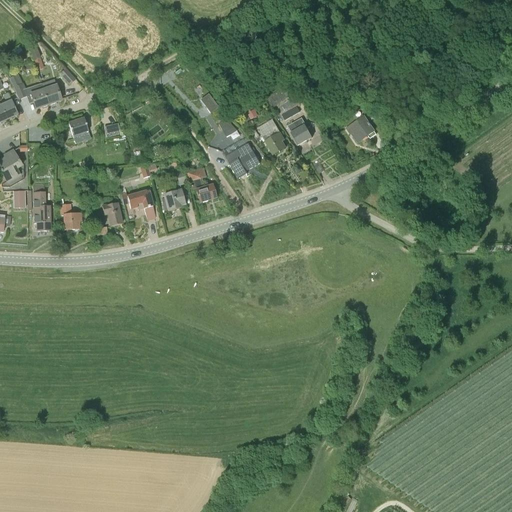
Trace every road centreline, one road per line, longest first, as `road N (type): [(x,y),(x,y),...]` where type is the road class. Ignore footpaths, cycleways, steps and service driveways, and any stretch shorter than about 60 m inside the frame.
road 1 (tertiary): [(0,260),(141,252),(337,189)]
road 2 (tertiary): [(337,189),(511,78)]
road 3 (unclassified): [(511,248),(415,241),(350,206),(337,189)]
road 4 (track): [(248,219),(185,127),(134,81)]
road 5 (track): [(0,0),(97,99),(134,81)]
road 6 (track): [(134,81),(278,0)]
